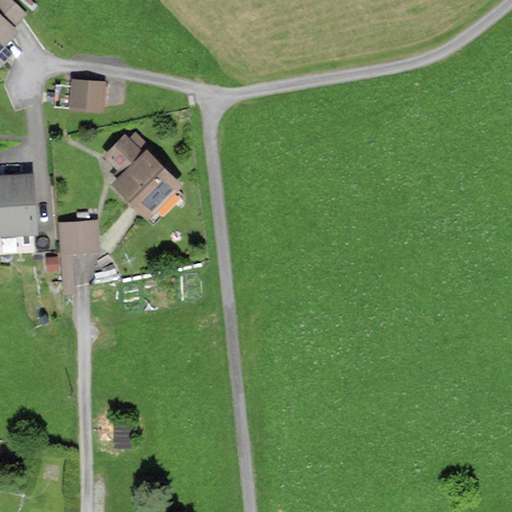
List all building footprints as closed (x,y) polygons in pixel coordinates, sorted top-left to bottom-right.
[(0,0),(0,62),(11,51),(4,44),(19,29),(13,23),(24,13),(10,0),(0,0)] [(103,81),(74,79),(73,105),(102,106),(103,81)] [(125,171),(116,180),(148,213),(181,182),(147,148),(143,152),(126,135),(107,153),(125,171)] [(32,174),(0,175),(0,227),(34,226),(32,174)] [(96,245),(94,220),(61,222),(66,290),(74,289),(71,247),(96,245)]
